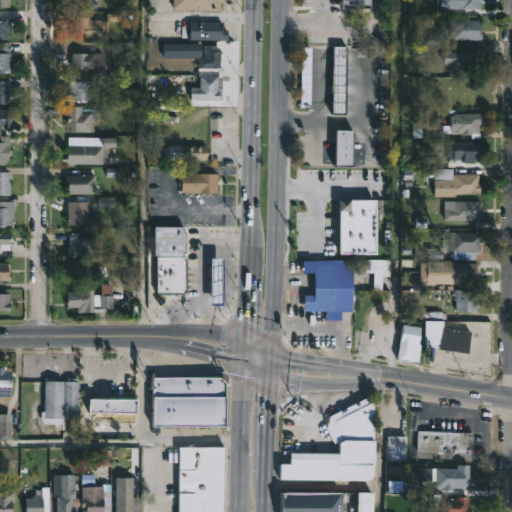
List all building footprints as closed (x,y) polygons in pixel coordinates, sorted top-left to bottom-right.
[(0,0),(0,9),(10,9),(9,0),(0,0)] [(97,0),(97,9),(74,8),(74,0),(97,0)] [(224,0),(224,3),(221,2),(220,10),(173,9),(173,0),(224,0)] [(371,9),(344,9),(344,0),(372,0),(372,9),(371,9)] [(482,0),(482,9),(453,9),(453,0),(482,0)] [(9,33),(8,40),(0,40),(0,16),(11,16),(11,33),(9,33)] [(105,19),(105,35),(84,35),(84,32),(68,32),(68,16),(89,16),(89,19),(105,19)] [(483,33),(483,40),(451,39),(452,19),(481,20),(481,30),(483,30),(483,33)] [(224,22),(224,30),(229,30),(228,40),(190,40),(190,22),(224,22)] [(10,52),(15,53),(15,71),(11,71),(11,73),(0,73),(0,42),(10,42),(10,52)] [(202,44),(202,57),(206,57),(206,45),(218,45),(217,52),(221,52),(221,68),(193,66),(194,58),(163,58),(163,44),(202,44)] [(349,115),(334,115),(335,46),(349,46),(349,115)] [(481,53),(480,70),(462,69),(462,72),(449,72),(449,64),(445,64),(445,51),(481,53)] [(96,69),(71,69),(71,53),(96,53),(96,69)] [(218,77),(223,78),(223,101),(192,100),(192,87),(200,87),(200,76),(218,77)] [(82,78),(82,81),(89,81),(89,84),(93,84),(93,95),(90,95),(90,101),(69,101),(69,84),(70,84),(70,78),(82,78)] [(10,103),(0,103),(0,79),(8,79),(7,86),(9,86),(10,103)] [(82,107),(82,113),(95,113),(95,122),(92,122),(92,133),(67,133),(68,107),(82,107)] [(10,126),(0,126),(0,108),(10,108),(10,126)] [(455,109),(455,112),(483,112),(483,123),(480,123),(480,137),(471,137),(471,133),(450,133),(449,109),(455,109)] [(356,166),(355,168),(338,168),(338,131),(356,131),(356,166)] [(118,138),(117,148),(103,148),(102,164),(76,164),(75,165),(67,165),(68,137),(118,138)] [(479,153),(479,159),(477,159),(477,161),(465,161),(465,158),(453,158),(454,140),(480,140),(479,153)] [(0,141),(9,141),(9,149),(12,149),(12,155),(10,155),(10,165),(0,164),(0,141)] [(208,145),(207,160),(181,160),(181,145),(208,145)] [(454,173),(454,174),(479,175),(480,193),(456,193),(456,195),(435,195),(435,169),(454,169),(454,173)] [(10,195),(0,195),(0,171),(10,172),(10,195)] [(220,181),(220,185),(218,185),(218,193),(182,193),(182,173),(219,174),(219,181),(220,181)] [(96,175),(96,194),(69,194),(69,182),(67,182),(67,175),(96,175)] [(339,198),(378,198),(378,253),(337,253),(339,198)] [(478,201),(482,201),(482,219),(478,219),(478,221),(438,221),(438,206),(444,206),(444,200),(478,201)] [(0,201),(12,201),(12,226),(4,226),(4,228),(0,228),(0,201)] [(91,202),(91,216),(98,216),(98,226),(67,225),(68,202),(91,202)] [(185,254),(185,261),(188,261),(188,294),(186,294),(186,295),(159,295),(158,258),(157,258),(156,228),(188,227),(188,254),(185,254)] [(13,239),(13,241),(10,241),(8,257),(0,256),(0,232),(10,233),(10,236),(13,236),(13,239)] [(88,233),(88,239),(93,239),(93,247),(88,247),(88,254),(68,255),(69,232),(88,233)] [(483,233),(482,252),(447,251),(448,232),(483,233)] [(455,259),(455,262),(484,262),(484,271),(479,271),(479,278),(444,277),(444,275),(437,275),(437,263),(444,263),(444,259),(455,259)] [(336,260),(336,266),(355,265),(355,311),(306,310),(306,294),(316,293),(315,260),(336,260)] [(10,272),(9,282),(0,281),(0,263),(10,263),(10,272)] [(112,289),(112,307),(107,307),(107,311),(78,310),(78,306),(67,306),(67,290),(79,290),(79,286),(95,287),(94,293),(100,293),(100,295),(102,295),(102,283),(113,283),(112,289)] [(479,290),(479,296),(481,296),(481,304),(479,304),(479,311),(457,311),(457,289),(479,290)] [(10,303),(9,313),(0,312),(0,293),(10,294),(10,303)] [(461,321),(459,338),(473,340),(470,356),(440,350),(438,365),(419,360),(419,362),(398,358),(405,322),(427,326),(427,319),(461,321)] [(12,395),(0,395),(0,366),(12,366),(12,369),(13,369),(12,395)] [(227,381),(227,426),(154,426),(156,425),(155,375),(221,375),(227,381)] [(65,405),(64,429),(57,429),(56,423),(45,423),(41,417),(42,411),(46,411),(46,380),(80,380),(79,406),(65,405)] [(133,413),(82,412),(82,397),(137,398),(136,413),(133,413)] [(368,397),(371,402),(375,400),(377,404),(375,463),(377,463),(377,479),(282,479),(282,462),(292,462),(292,452),(342,452),(342,442),(335,442),(327,427),(331,415),(368,397)] [(0,414),(12,414),(11,437),(0,437),(0,414)] [(474,436),(474,453),(418,451),(419,430),(465,431),(465,436),(474,436)] [(407,435),(407,455),(389,454),(389,435),(407,435)] [(228,498),(227,511),(179,511),(181,446),(229,445),(228,498)] [(471,464),(471,476),(474,476),(474,489),(454,487),(454,490),(444,490),(444,488),(437,487),(437,480),(419,479),(419,467),(437,468),(437,467),(458,467),(458,464),(471,464)] [(75,496),(75,497),(80,497),(80,511),(57,511),(57,496),(60,496),(60,474),(76,474),(75,496)] [(134,492),(134,496),(141,496),(140,511),(116,511),(116,484),(132,484),(132,479),(138,479),(138,492),(134,492)] [(0,511),(0,486),(6,486),(6,489),(13,489),(13,511),(0,511)] [(104,486),(104,490),(112,490),(111,511),(86,511),(86,509),(81,509),(82,486),(104,486)] [(376,511),(358,511),(359,490),(376,491),(376,511)] [(283,511),(284,491),(345,492),(345,511),(283,511)] [(43,495),(42,511),(26,511),(26,497),(34,497),(34,494),(43,495)] [(470,496),(470,506),(473,506),(473,511),(441,511),(441,497),(470,496)]
